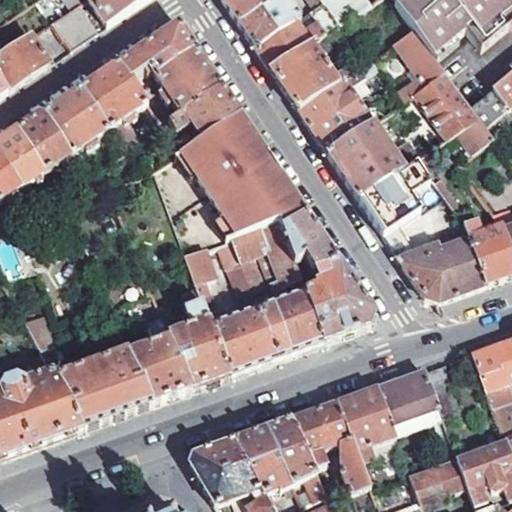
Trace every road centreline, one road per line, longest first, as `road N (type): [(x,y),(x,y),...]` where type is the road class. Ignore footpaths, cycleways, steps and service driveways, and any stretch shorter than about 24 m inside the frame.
road 1 (secondary): [(0,493),(419,345)]
road 2 (residential): [(192,0),(419,345)]
road 3 (residential): [(0,119),(177,0)]
